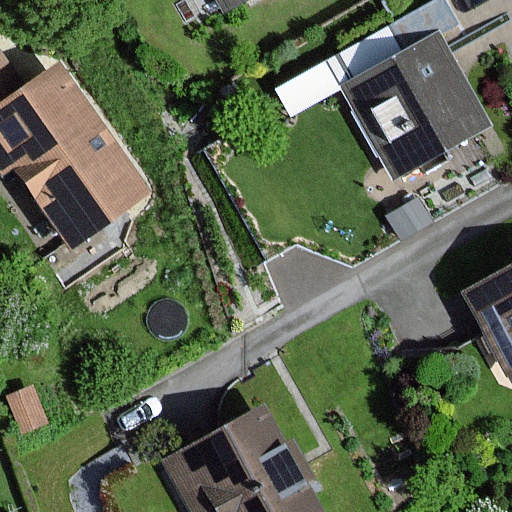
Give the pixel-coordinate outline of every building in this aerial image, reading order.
[(218,0),(225,12),(245,0),(218,0)] [(439,33),(339,84),(387,178),(486,128),(439,33)] [(20,89),(0,60),(0,174),(8,169),(66,251),(147,194),(55,64),(20,89)] [(511,265),(461,293),(505,374),(511,370),(511,265)] [(7,398),(28,440),(56,426),(35,384),(7,398)] [(316,511),(260,409),(162,462),(188,511),(316,511)]
